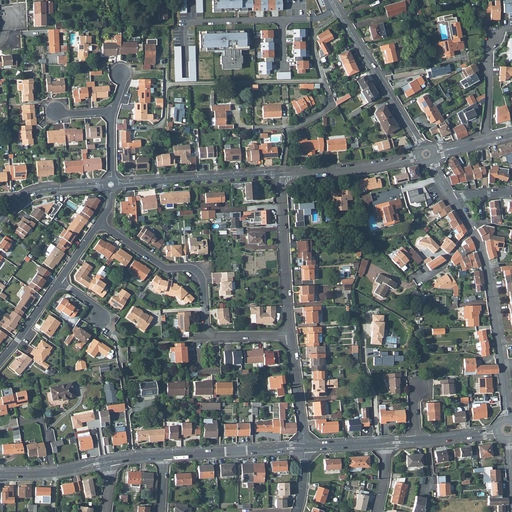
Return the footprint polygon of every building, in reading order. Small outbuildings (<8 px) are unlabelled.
[(252,11),(252,0),(243,0),(241,0),(212,0),(213,12),(252,11)] [(281,0),(252,0),(252,11),(252,12),(282,11),(281,0)] [(490,1),(488,1),(486,6),(485,12),(491,12),(491,19),(500,19),(499,0),(494,0),(495,5),(490,5),(490,1)] [(511,0),(506,0),(503,0),(503,12),(509,12),(509,18),(511,18),(511,0)] [(384,6),(387,17),(403,13),(405,12),(405,11),(404,1),(384,6)] [(34,10),(34,14),(45,14),(44,2),(43,2),(35,2),(33,2),(33,10),(34,10)] [(159,19),(167,19),(167,4),(159,4),(159,19)] [(34,19),(33,19),(34,27),(45,26),(45,14),(34,14),(34,19)] [(452,51),(461,49),(461,48),(463,48),(462,43),(463,43),(462,41),(459,42),(458,38),(462,38),(459,23),(456,24),(455,17),(452,18),(451,15),(437,17),(438,21),(447,20),(448,19),(452,39),(450,40),(437,43),(439,55),(445,54),(445,57),(453,55),(452,51)] [(368,27),(372,40),(385,37),(381,23),(368,27)] [(305,29),(292,30),(293,38),(305,38),(305,29)] [(49,47),(49,53),(54,53),(59,52),(58,32),(57,30),(48,30),(48,32),(49,47)] [(319,40),(330,34),(328,30),(317,36),(319,40)] [(248,31),(200,32),(200,51),(213,51),(214,53),(222,53),(222,56),(221,56),(221,65),(222,65),(222,69),(241,68),(240,63),(242,63),(242,56),(241,56),(241,50),(248,50),(248,31)] [(273,31),(260,31),(260,39),(273,39),(273,31)] [(333,39),(330,34),(319,40),(317,41),(321,49),(319,50),(320,57),(329,53),(324,43),(333,39)] [(120,54),(120,42),(120,35),(116,35),(114,37),(114,39),(116,40),(116,44),(102,44),(102,56),(117,56),(117,54),(120,54)] [(87,49),(89,49),(91,47),(91,44),(91,38),(88,38),(88,36),(79,36),(79,44),(78,44),(77,57),(80,60),(85,60),(87,57),(87,53),(86,51),(86,50),(87,49)] [(142,59),(142,64),(142,70),(150,69),(150,65),(153,65),(153,63),(154,63),(154,45),(156,45),(156,39),(146,39),(146,45),(144,45),(144,59),(142,59)] [(137,42),(120,42),(120,54),(129,54),(129,53),(137,53),(137,42)] [(305,42),(293,42),(293,58),(305,57),(305,42)] [(273,43),(261,43),(261,58),(274,58),(273,43)] [(384,57),(385,64),(401,60),(398,51),(395,51),(393,43),(380,46),(381,51),(384,50),(386,57),(384,57)] [(86,51),(87,53),(87,51),(98,51),(98,44),(91,44),(91,47),(89,49),(87,49),(86,50),(86,51)] [(181,46),(174,46),(175,82),(179,82),(189,82),(191,82),(197,82),(196,46),(188,46),(189,78),(182,78),(181,46)] [(342,65),(353,60),(348,51),(338,55),(342,65)] [(1,57),(0,57),(0,67),(2,67),(2,66),(11,65),(11,67),(16,66),(15,56),(10,57),(10,56),(1,56),(1,57)] [(342,65),(347,76),(358,71),(353,60),(342,65)] [(308,61),(296,61),(296,70),(297,70),(297,74),(305,73),(305,69),(308,69),(308,61)] [(271,62),(259,63),(259,70),(262,70),(262,75),(270,75),(270,70),(271,70),(271,62)] [(475,62),(461,70),(462,72),(460,73),(463,79),(471,75),(477,71),(476,68),(475,67),(476,66),(477,66),(475,62)] [(449,64),(426,68),(426,72),(431,71),(432,77),(447,74),(447,72),(450,72),(449,64)] [(511,67),(500,67),(499,74),(500,75),(500,76),(499,76),(499,81),(504,81),(504,79),(506,80),(509,77),(509,76),(511,76),(511,75),(511,67)] [(463,79),(460,81),(464,89),(478,81),(476,77),(473,79),(471,75),(463,79)] [(362,91),(371,85),(366,76),(356,81),(362,91)] [(406,97),(420,89),(419,86),(424,83),(420,76),(407,84),(410,88),(403,92),(406,97)] [(51,92),(51,93),(64,92),(63,79),(59,79),(59,81),(50,82),(50,78),(46,79),(47,92),(51,92)] [(21,90),(22,101),(32,101),(32,92),(32,90),(33,90),(33,80),(22,80),(22,84),(19,84),(18,86),(18,89),(19,90),(21,90)] [(146,103),(150,103),(149,85),(153,85),(153,80),(137,80),(137,89),(139,89),(139,96),(139,103),(146,103)] [(371,98),(377,94),(371,85),(362,91),(360,91),(367,103),(372,100),(371,98)] [(91,96),(91,101),(95,101),(95,98),(108,97),(107,92),(109,91),(109,86),(94,87),(95,88),(90,88),(91,96)] [(87,97),(87,96),(91,96),(90,88),(79,88),(79,90),(73,90),(72,92),(73,98),(74,98),(74,102),(80,102),(80,99),(84,99),(84,97),(87,97)] [(348,94),(335,102),(337,105),(350,97),(348,94)] [(295,101),(296,103),(292,105),(297,114),(301,112),(301,111),(306,109),(305,108),(315,104),(310,95),(307,97),(306,96),(295,101)] [(417,100),(424,112),(432,107),(435,105),(443,101),(442,98),(431,104),(426,95),(417,100)] [(465,98),(469,106),(475,103),(476,102),(472,95),(465,98)] [(153,114),(147,115),(146,103),(139,103),(134,103),(134,107),(135,107),(136,114),(134,114),(134,120),(153,120),(153,114)] [(461,110),(466,121),(476,117),(475,116),(478,113),(476,110),(478,109),(475,103),(469,106),(468,107),(461,110)] [(183,109),(184,104),(175,104),(175,108),(174,108),(173,117),(174,117),(174,122),(180,122),(181,118),(181,113),(184,113),(184,109),(183,109)] [(33,116),(34,116),(33,105),(21,105),(22,110),(24,109),(24,114),(22,114),(22,120),(25,120),(26,126),(31,125),(36,125),(35,117),(34,117),(33,117),(33,116)] [(214,111),(214,118),(214,125),(218,125),(218,129),(233,129),(233,125),(226,125),(225,111),(230,111),(230,105),(213,106),(211,106),(211,111),(214,111)] [(281,117),(281,105),(262,106),(263,118),(281,117)] [(376,109),(374,114),(379,122),(388,117),(387,114),(388,113),(383,105),(376,109)] [(495,119),(496,123),(510,120),(506,105),(496,108),(495,119)] [(432,107),(424,112),(430,123),(434,121),(438,119),(436,115),(439,113),(437,109),(433,110),(432,107)] [(349,114),(351,118),(362,112),(359,108),(349,114)] [(461,124),(452,129),(457,140),(471,133),(466,121),(461,110),(456,113),(461,124)] [(392,121),(389,116),(388,117),(379,122),(379,123),(386,135),(395,129),(391,122),(392,121)] [(89,124),(85,124),(86,139),(102,138),(101,126),(89,127),(89,124)] [(30,130),(31,130),(31,125),(26,126),(17,126),(17,131),(18,131),(19,140),(22,139),(22,145),(26,144),(26,145),(32,145),(32,138),(31,139),(30,130)] [(446,126),(446,125),(437,129),(435,125),(431,128),(434,134),(438,132),(441,137),(445,135),(450,133),(446,126)] [(64,139),(64,129),(60,130),(56,131),(56,132),(54,132),(54,131),(46,131),(47,143),(56,142),(56,144),(65,143),(65,142),(64,139)] [(68,138),(68,141),(82,141),(82,130),(76,130),(73,130),(72,129),(64,129),(64,139),(68,138)] [(130,143),(130,142),(129,131),(121,131),(121,147),(127,147),(127,149),(138,148),(141,148),(140,140),(133,141),(133,142),(133,143),(130,143)] [(307,141),(298,141),(299,151),(307,151),(309,151),(309,155),(314,155),(314,150),(319,150),(319,151),(323,151),(323,137),(318,138),(318,140),(307,141)] [(326,140),(327,151),(346,150),(345,139),(326,140)] [(378,151),(393,147),(391,139),(375,143),(378,151)] [(266,159),(266,158),(277,157),(276,147),(271,147),(271,143),(261,144),(261,145),(261,150),(262,158),(262,160),(266,159)] [(189,145),(173,146),(174,154),(174,156),(180,155),(182,155),(182,157),(180,159),(181,164),(190,163),(191,164),(196,164),(195,157),(190,157),(189,145)] [(258,159),(262,158),(261,150),(261,145),(256,146),(255,145),(253,145),(252,145),(251,145),(251,146),(250,146),(249,146),(250,151),(246,151),(246,161),(258,161),(258,159)] [(511,145),(499,149),(500,151),(497,152),(497,151),(490,153),(491,157),(498,157),(505,155),(510,153),(511,152),(511,145)] [(199,148),(199,158),(217,157),(216,147),(199,148)] [(127,149),(123,149),(123,154),(121,154),(122,162),(123,161),(124,168),(126,169),(133,169),(136,169),(136,170),(149,170),(149,164),(147,163),(147,162),(148,160),(148,157),(138,158),(136,160),(131,161),(129,159),(129,154),(138,153),(138,148),(127,149)] [(241,161),(240,148),(224,149),(225,161),(229,160),(233,160),(233,161),(241,161)] [(168,155),(168,154),(156,155),(157,166),(162,166),(162,165),(169,165),(174,165),(174,156),(174,154),(168,155)] [(449,176),(451,185),(466,181),(464,173),(461,168),(456,160),(455,157),(451,159),(452,161),(448,164),(454,175),(449,176)] [(82,161),(82,171),(87,171),(87,170),(94,170),(101,169),(100,158),(82,160),(82,161)] [(36,161),(37,176),(53,175),(52,160),(36,161)] [(78,172),(78,173),(83,173),(82,171),(82,161),(64,162),(64,172),(71,172),(71,173),(78,172)] [(9,169),(10,180),(14,180),(14,178),(20,177),(21,178),(26,178),(25,165),(13,166),(13,165),(9,165),(9,169)] [(471,170),(474,179),(481,178),(481,176),(480,174),(485,174),(483,167),(480,167),(479,168),(478,165),(472,167),(472,170),(471,170)] [(419,177),(416,166),(408,168),(410,179),(419,177)] [(471,170),(470,166),(461,168),(464,173),(466,181),(474,179),(471,170)] [(488,177),(488,183),(494,183),(494,178),(496,178),(506,181),(508,175),(507,174),(508,169),(498,168),(498,167),(490,167),(490,169),(488,169),(488,177)] [(6,181),(6,180),(10,180),(9,169),(5,169),(5,170),(5,172),(2,172),(0,172),(0,181),(2,182),(6,181)] [(408,181),(406,173),(393,176),(395,184),(408,181)] [(364,180),(364,179),(359,180),(361,190),(366,188),(366,190),(382,187),(380,179),(375,180),(375,177),(364,180)] [(255,182),(244,183),(246,201),(256,200),(255,182)] [(351,189),(342,189),(342,196),(342,197),(338,197),(337,197),(336,186),(328,186),(328,201),(334,201),(334,211),(346,210),(346,206),(347,204),(346,203),(346,200),(352,200),(351,189)] [(417,189),(406,191),(410,203),(413,202),(416,203),(425,200),(425,201),(430,198),(427,192),(418,195),(417,189)] [(163,195),(159,195),(160,204),(189,202),(189,192),(182,193),(182,192),(171,193),(171,194),(163,195)] [(224,202),(224,192),(205,193),(206,203),(224,202)] [(372,201),(370,194),(359,197),(361,204),(368,202),(372,201)] [(151,196),(151,197),(145,198),(140,199),(141,200),(142,210),(157,208),(155,195),(151,196)] [(130,219),(130,222),(137,222),(136,217),(135,200),(135,197),(127,197),(127,199),(127,201),(125,202),(120,202),(121,214),(131,213),(132,218),(130,219)] [(75,212),(78,214),(87,220),(97,206),(96,206),(100,200),(96,198),(88,199),(87,199),(88,200),(84,207),(80,205),(75,212)] [(395,209),(401,207),(399,199),(375,205),(378,218),(382,217),(384,223),(392,221),(393,224),(399,222),(396,213),(393,214),(392,210),(395,209)] [(69,200),(67,205),(75,209),(77,205),(69,200)] [(449,205),(445,207),(441,200),(430,208),(434,214),(437,212),(440,218),(446,214),(452,211),(449,205)] [(488,202),(491,223),(499,222),(497,201),(488,202)] [(30,216),(37,221),(43,213),(52,219),(62,204),(58,202),(56,205),(53,203),(37,207),(35,210),(33,209),(29,215),(30,216)] [(313,203),(294,204),(294,210),(297,210),(298,213),(296,214),(296,221),(297,221),(297,222),(295,222),(295,227),(304,226),(303,215),(310,214),(309,208),(313,208),(313,203)] [(214,213),(214,210),(200,211),(201,219),(223,218),(223,220),(230,219),(230,218),(229,213),(229,212),(223,213),(223,216),(220,216),(220,213),(214,213)] [(453,229),(454,228),(460,222),(453,210),(452,211),(446,214),(448,217),(447,218),(447,219),(453,229)] [(85,224),(87,220),(78,214),(66,230),(75,237),(80,229),(84,223),(85,224)] [(261,225),(269,224),(269,216),(247,217),(247,219),(253,219),(254,219),(255,222),(261,222),(261,225)] [(18,227),(14,232),(23,238),(29,229),(30,230),(34,225),(28,220),(23,217),(20,221),(21,222),(18,227)] [(465,230),(460,222),(454,228),(458,234),(455,235),(458,240),(460,238),(464,233),(466,231),(465,230)] [(481,236),(483,242),(485,241),(492,240),(492,241),(503,243),(504,238),(494,236),(492,236),(492,232),(493,232),(493,227),(483,225),(477,229),(481,236)] [(157,237),(143,227),(137,236),(141,239),(142,238),(147,243),(148,242),(151,245),(158,249),(163,242),(157,237)] [(55,247),(63,252),(65,249),(68,249),(76,237),(75,237),(66,230),(64,229),(59,236),(62,238),(58,244),(55,247)] [(265,245),(264,233),(247,234),(248,236),(248,239),(248,243),(258,243),(258,245),(265,245)] [(5,236),(0,242),(0,249),(5,253),(13,241),(5,236)] [(428,248),(433,253),(439,247),(429,236),(426,239),(422,238),(418,241),(417,244),(424,246),(424,245),(426,246),(428,248)] [(439,247),(447,254),(455,245),(453,244),(449,240),(446,237),(444,240),(443,241),(444,242),(439,247)] [(465,254),(475,249),(469,237),(464,241),(461,245),(462,246),(457,250),(461,256),(465,254)] [(207,254),(206,240),(201,240),(202,242),(196,242),(196,238),(188,238),(189,250),(197,249),(197,253),(202,253),(202,254),(207,254)] [(100,239),(93,249),(108,259),(108,258),(114,249),(115,248),(108,243),(107,245),(105,244),(106,243),(100,239)] [(487,251),(489,259),(497,257),(495,251),(498,251),(499,248),(503,248),(503,243),(492,241),(492,240),(485,241),(487,251)] [(298,253),(299,253),(307,252),(307,241),(298,241),(298,253)] [(6,251),(8,254),(17,244),(14,242),(6,251)] [(43,263),(52,269),(55,264),(57,262),(58,262),(64,253),(63,252),(55,247),(50,244),(45,252),(45,254),(48,256),(43,263)] [(166,246),(166,256),(171,256),(171,257),(181,256),(186,255),(185,245),(174,246),(166,246)] [(407,260),(411,257),(407,253),(402,248),(399,251),(398,250),(394,254),(395,256),(391,260),(395,264),(396,264),(400,268),(403,264),(404,265),(408,261),(407,260)] [(112,260),(113,258),(125,266),(132,257),(128,254),(127,255),(126,254),(126,253),(120,249),(118,251),(114,249),(108,258),(112,260)] [(458,272),(458,276),(466,275),(466,273),(466,270),(462,260),(461,256),(457,250),(450,259),(454,266),(459,262),(462,269),(464,269),(464,271),(458,272)] [(307,252),(299,253),(299,255),(297,255),(297,258),(297,259),(297,264),(302,263),(302,261),(305,261),(306,265),(314,265),(315,265),(314,260),(310,260),(310,257),(314,256),(314,252),(311,252),(307,252)] [(422,259),(415,252),(411,257),(417,264),(422,259)] [(473,268),(481,266),(476,252),(467,255),(468,257),(466,257),(462,260),(466,270),(472,268),(471,266),(473,265),(473,268)] [(431,260),(426,264),(430,270),(445,260),(439,255),(431,260)] [(358,273),(362,274),(367,261),(362,259),(358,273)] [(134,260),(127,270),(143,281),(150,270),(138,262),(137,262),(134,260)] [(75,280),(87,288),(87,287),(91,282),(92,280),(86,276),(92,267),(85,263),(82,267),(81,266),(74,276),(75,280)] [(302,265),(301,265),(301,270),(303,270),(303,280),(313,280),(313,269),(314,269),(314,265),(306,265),(302,265)] [(503,271),(504,276),(511,274),(511,266),(507,266),(500,267),(501,271),(503,271)] [(35,292),(36,293),(40,288),(48,277),(47,276),(50,273),(41,267),(28,286),(35,292)] [(99,270),(97,274),(103,278),(105,273),(103,272),(99,270)] [(484,285),(482,270),(473,272),(475,280),(475,284),(477,292),(483,291),(482,285),(484,285)] [(388,286),(393,289),(397,284),(379,273),(375,281),(379,284),(374,293),(383,298),(388,289),(387,288),(388,286)] [(92,280),(91,282),(95,284),(92,288),(99,293),(98,294),(102,297),(108,289),(104,286),(105,285),(101,282),(103,278),(97,274),(94,277),(92,280)] [(435,287),(450,289),(457,285),(452,277),(449,279),(446,274),(435,281),(435,282),(432,283),(435,287)] [(502,281),(503,284),(511,282),(511,274),(504,276),(504,280),(502,281)] [(169,293),(170,289),(172,281),(167,280),(162,279),(161,279),(161,280),(158,280),(159,278),(155,276),(149,284),(154,287),(156,288),(156,290),(160,291),(169,293)] [(232,277),(221,278),(221,282),(220,282),(220,287),(221,291),(219,291),(220,296),(230,295),(230,290),(231,290),(230,282),(232,282),(232,277)] [(87,287),(98,294),(99,293),(92,288),(95,284),(91,282),(87,287)] [(506,287),(506,292),(509,292),(511,290),(511,282),(503,284),(503,288),(506,287)] [(21,299),(15,307),(23,312),(26,308),(26,309),(30,303),(31,301),(32,302),(35,297),(32,296),(35,292),(28,286),(25,285),(23,289),(25,291),(20,298),(21,299)] [(180,287),(179,286),(176,285),(175,290),(170,289),(169,293),(168,296),(173,297),(174,296),(179,301),(181,299),(185,303),(186,303),(188,301),(190,303),(194,299),(187,292),(187,293),(180,287)] [(317,285),(299,286),(300,291),(301,291),(301,295),(300,295),(300,302),(313,302),(313,293),(318,293),(317,285)] [(113,297),(112,297),(108,303),(115,307),(116,307),(120,310),(125,302),(130,295),(122,289),(117,297),(113,297)] [(63,298),(55,309),(60,312),(61,311),(70,318),(73,317),(78,310),(74,307),(71,305),(72,304),(68,302),(68,301),(64,298),(63,298)] [(303,318),(303,324),(317,323),(317,314),(320,314),(320,305),(303,307),(303,316),(304,316),(304,318),(303,318)] [(479,311),(480,311),(480,305),(466,306),(466,307),(462,307),(463,319),(467,319),(467,327),(478,326),(477,314),(476,314),(476,311),(479,311)] [(139,323),(137,326),(144,331),(153,318),(149,316),(145,313),(144,314),(142,312),(142,311),(138,308),(137,309),(133,306),(126,317),(132,321),(133,319),(139,323)] [(255,324),(267,323),(267,322),(272,322),(274,320),(274,318),(275,318),(275,313),(275,306),(266,306),(266,313),(262,313),(262,306),(250,307),(250,312),(255,312),(255,314),(255,324)] [(13,311),(20,316),(23,312),(15,307),(13,311)] [(229,323),(228,308),(216,309),(217,317),(218,317),(218,320),(219,323),(220,324),(229,323)] [(1,327),(9,332),(11,329),(13,330),(16,325),(15,325),(16,323),(21,317),(20,316),(13,311),(12,311),(10,315),(7,313),(5,313),(1,319),(2,321),(4,323),(1,327)] [(190,316),(190,312),(177,313),(178,332),(188,332),(188,326),(188,324),(189,324),(189,316),(190,316)] [(49,315),(39,330),(50,337),(60,323),(49,315)] [(372,331),(371,337),(372,337),(371,343),(381,344),(381,337),(382,337),(383,336),(383,333),(382,331),(383,322),(383,316),(372,315),(372,321),(371,321),(371,327),(372,327),(372,331)] [(72,337),(73,336),(79,340),(75,345),(81,349),(90,336),(78,328),(75,326),(69,335),(72,337)] [(307,331),(307,335),(306,335),(306,343),(307,343),(307,347),(318,346),(318,342),(321,342),(321,341),(321,334),(321,327),(307,327),(307,331)] [(480,350),(481,357),(489,355),(488,348),(487,340),(485,330),(476,331),(476,335),(478,335),(479,343),(480,350)] [(111,350),(111,349),(103,344),(102,345),(100,343),(94,339),(85,351),(94,357),(98,351),(106,357),(106,356),(111,350)] [(41,340),(36,347),(37,348),(36,350),(35,349),(34,348),(30,354),(34,356),(32,359),(46,369),(49,366),(43,361),(46,355),(48,355),(50,353),(49,351),(52,347),(41,340)] [(174,352),(174,363),(189,362),(188,357),(186,357),(186,351),(186,347),(185,347),(183,347),(183,343),(176,344),(176,347),(175,347),(170,348),(170,352),(174,352)] [(357,347),(357,345),(352,346),(352,355),(349,355),(349,357),(357,357),(358,357),(357,353),(357,347)] [(307,347),(306,347),(306,358),(311,358),(314,358),(314,354),(324,354),(324,346),(318,346),(307,347)] [(259,349),(259,350),(252,351),(244,351),(245,364),(263,362),(263,351),(263,349),(259,349)] [(228,361),(229,365),(241,364),(240,351),(236,352),(232,352),(232,351),(228,351),(228,352),(224,353),(224,361),(228,361)] [(273,365),(273,363),(279,363),(278,351),(272,352),(272,353),(269,353),(269,352),(269,351),(263,351),(263,362),(264,365),(273,365)] [(24,354),(18,361),(15,359),(9,367),(15,372),(18,368),(22,372),(32,359),(24,354)] [(314,358),(311,358),(311,363),(312,363),(312,371),(314,371),(322,371),(321,365),(323,365),(323,358),(314,358)] [(475,374),(498,373),(496,365),(475,366),(474,358),(464,359),(464,366),(464,372),(475,372),(475,374)] [(85,362),(79,359),(75,364),(76,370),(86,368),(85,362)] [(322,371),(314,371),(314,376),(312,376),(312,380),(323,380),(323,376),(327,376),(327,371),(322,371)] [(400,384),(400,373),(385,374),(386,379),(389,379),(389,384),(388,384),(389,392),(391,392),(392,394),(399,394),(399,388),(398,384),(400,384)] [(281,384),(284,384),(283,375),(268,377),(270,389),(276,389),(277,396),(284,395),(283,389),(282,388),(281,388),(280,388),(280,384),(281,384)] [(491,382),(492,382),(491,377),(478,378),(479,393),(493,392),(493,388),(492,388),(491,388),(491,382)] [(327,386),(327,387),(336,387),(336,379),(328,380),(327,380),(327,386)] [(452,384),(453,384),(453,379),(440,380),(440,384),(442,384),(442,389),(441,389),(441,395),(452,394),(452,384)] [(323,380),(312,380),(311,380),(312,392),(313,392),(313,394),(316,396),(324,396),(323,388),(324,386),(327,386),(327,380),(323,380)] [(194,382),(195,395),(212,395),(212,392),(212,385),(212,381),(208,381),(208,382),(202,382),(194,382)] [(49,388),(52,401),(59,399),(59,398),(61,397),(61,399),(62,401),(68,400),(67,398),(74,396),(71,382),(57,385),(57,386),(49,388)] [(150,393),(156,393),(155,382),(132,385),(133,395),(139,394),(140,396),(150,395),(150,393)] [(181,382),(181,383),(175,383),(167,383),(167,395),(185,395),(188,395),(188,382),(184,382),(181,382)] [(216,392),(216,394),(232,394),(232,384),(225,384),(225,383),(216,383),(216,385),(212,385),(212,392),(216,392)] [(105,386),(107,403),(117,401),(115,392),(113,392),(113,391),(112,384),(105,385),(105,386)] [(0,411),(6,410),(6,408),(6,407),(10,406),(10,407),(14,407),(12,395),(10,388),(1,390),(2,397),(1,397),(1,398),(0,398),(0,411)] [(15,394),(12,395),(14,407),(18,406),(18,405),(18,403),(21,403),(21,404),(28,403),(25,391),(15,393),(15,394)] [(324,401),(313,402),(314,416),(326,415),(324,401)] [(280,433),(296,433),(296,423),(283,424),(283,420),(284,420),(284,416),(284,408),(286,408),(286,402),(279,403),(279,408),(279,417),(279,420),(280,433)] [(428,420),(439,420),(438,402),(426,403),(427,411),(428,411),(428,415),(428,420)] [(119,404),(106,406),(107,410),(107,413),(120,411),(119,404)] [(478,419),(478,418),(486,418),(486,404),(479,404),(479,407),(475,407),(475,408),(472,408),(472,420),(478,419)] [(452,412),(453,421),(461,420),(461,421),(465,421),(463,411),(461,411),(461,409),(459,407),(455,408),(454,410),(454,412),(452,412)] [(360,426),(368,426),(367,408),(362,408),(362,419),(359,419),(359,420),(360,426)] [(385,411),(385,409),(379,410),(380,424),(386,423),(386,422),(396,421),(396,423),(405,422),(404,410),(385,411)] [(104,425),(104,422),(109,421),(107,413),(107,410),(98,412),(100,425),(104,425)] [(325,419),(315,420),(315,427),(318,427),(318,429),(321,429),(321,432),(338,431),(337,422),(326,423),(325,419)] [(272,422),(255,422),(255,431),(272,431),(272,433),(280,433),(279,420),(272,420),(272,422)] [(360,430),(360,426),(359,420),(347,420),(348,431),(360,430)] [(203,425),(203,437),(216,437),(216,421),(212,421),(212,425),(203,425)] [(181,423),(181,427),(181,437),(187,437),(187,436),(187,435),(190,435),(190,436),(196,436),(196,434),(196,426),(196,424),(190,424),(190,423),(181,423)] [(236,423),(236,424),(236,436),(248,435),(248,424),(236,423)] [(223,424),(224,436),(236,436),(236,424),(223,424)] [(20,438),(18,426),(12,427),(13,435),(14,439),(20,438)] [(177,440),(181,440),(181,437),(181,427),(179,427),(168,427),(164,427),(164,429),(164,439),(168,439),(173,439),(177,439),(177,440)] [(136,431),(137,441),(142,441),(142,439),(149,439),(149,440),(149,442),(157,441),(164,441),(164,439),(164,429),(156,429),(136,431)] [(125,431),(110,432),(112,445),(121,445),(121,444),(126,443),(125,431)] [(78,438),(80,450),(92,448),(89,432),(74,435),(75,436),(75,438),(78,438)] [(62,441),(62,440),(50,443),(53,453),(57,451),(56,447),(63,445),(63,444),(65,443),(64,441),(62,441)] [(45,455),(43,442),(36,444),(36,443),(26,445),(28,456),(34,455),(35,455),(34,454),(37,454),(37,455),(38,457),(45,455)] [(2,444),(2,454),(24,453),(22,443),(2,444)] [(490,444),(478,446),(480,458),(492,456),(490,444)] [(471,455),(469,448),(464,449),(464,447),(453,449),(454,457),(460,456),(460,457),(468,456),(471,455)] [(445,450),(439,451),(439,453),(435,454),(436,462),(447,461),(445,450)] [(423,466),(422,455),(406,455),(406,467),(423,466)] [(349,468),(349,472),(360,471),(361,470),(361,467),(369,467),(369,456),(349,457),(349,468)] [(330,460),(324,461),(324,470),(340,469),(339,459),(330,460)] [(271,462),(271,472),(276,471),(286,471),(286,461),(271,462)] [(252,465),(253,482),(264,482),(263,463),(258,463),(258,464),(252,465)] [(227,464),(219,465),(220,476),(238,475),(237,469),(234,469),(233,465),(227,465),(227,464)] [(247,488),(253,487),(253,482),(252,465),(245,465),(245,464),(241,464),(242,482),(246,482),(247,488)] [(198,466),(198,478),(213,478),(212,465),(198,466)] [(486,483),(500,482),(499,470),(491,470),(491,467),(483,467),(478,468),(473,468),(474,472),(483,471),(483,483),(486,483)] [(127,472),(127,483),(131,483),(139,484),(140,472),(137,472),(137,473),(127,472)] [(140,472),(139,484),(146,484),(147,484),(147,488),(152,488),(153,473),(143,473),(143,472),(140,472)] [(174,474),(175,485),(190,484),(190,482),(195,482),(194,473),(174,474)] [(407,488),(407,484),(404,484),(405,478),(398,478),(397,482),(396,482),(395,485),(391,503),(401,505),(405,488),(407,488)] [(86,498),(95,496),(91,480),(91,479),(82,481),(82,482),(86,498)] [(80,491),(78,482),(61,485),(62,494),(80,491)] [(492,498),(501,498),(500,482),(486,483),(486,489),(490,489),(490,488),(491,488),(492,498)] [(277,483),(278,495),(287,495),(288,495),(288,487),(289,487),(289,483),(277,483)] [(448,483),(438,484),(438,495),(449,495),(448,483)] [(2,503),(13,503),(13,486),(4,486),(4,488),(1,488),(1,503),(2,503)] [(31,497),(31,486),(22,486),(22,488),(18,488),(18,497),(31,497)] [(50,496),(50,488),(35,487),(35,495),(50,496)] [(317,487),(313,500),(323,503),(327,490),(317,487)] [(352,503),(351,508),(364,511),(367,497),(358,494),(356,503),(352,503)] [(276,508),(286,508),(285,500),(288,500),(287,495),(278,495),(275,496),(276,508)] [(416,496),(412,511),(423,511),(424,509),(422,509),(425,498),(416,496)] [(501,498),(492,498),(488,498),(488,505),(498,505),(497,511),(504,511),(504,505),(508,505),(507,498),(501,498)]
